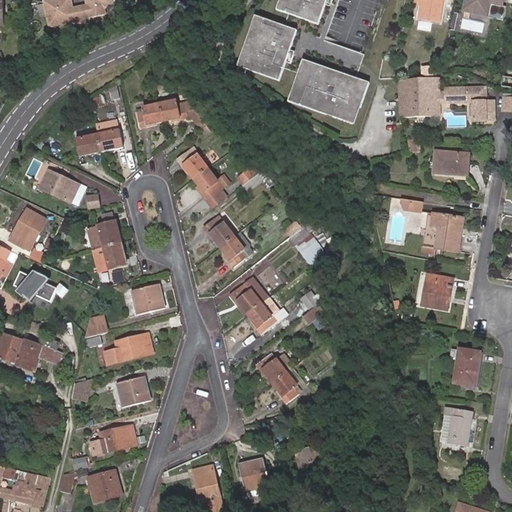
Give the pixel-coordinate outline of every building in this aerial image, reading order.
[(86,0),(88,5),(73,9),(70,0),(51,0),(45,1),(50,27),(76,22),(76,24),(92,21),(91,17),(108,14),(106,5),(114,3),(113,0),(86,0)] [(282,0),(279,10),(290,14),(286,26),(257,16),(240,67),(281,81),(286,67),(301,72),(290,102),(354,123),(360,107),(363,108),(371,83),(358,78),(366,54),(326,40),(340,0),(282,0)] [(444,0),(417,0),(417,2),(423,4),(421,19),(441,22),(444,0)] [(465,0),(463,11),(489,16),(491,4),(504,7),(505,0),(465,0)] [(483,33),(484,18),(461,16),(459,31),(483,33)] [(424,35),(411,32),(408,46),(420,49),(424,35)] [(440,79),(413,81),(413,99),(401,100),(402,120),(442,118),(441,105),(448,104),(448,101),(447,91),(440,91),(440,79)] [(387,127),(402,126),(402,120),(401,100),(400,81),(385,82),(387,127)] [(413,99),(413,81),(400,81),(401,100),(413,99)] [(117,86),(108,88),(110,100),(119,98),(117,86)] [(447,88),(447,91),(448,101),(472,101),(472,104),(472,122),(481,123),(491,123),(491,112),(495,112),(495,100),(487,100),(486,93),(477,93),(477,86),(447,88)] [(91,98),(93,106),(102,104),(100,96),(91,98)] [(173,97),(157,101),(161,119),(178,115),(179,117),(187,115),(183,100),(174,102),(173,97)] [(188,116),(193,122),(198,117),(196,114),(200,110),(194,107),(191,99),(183,100),(187,115),(188,116)] [(161,119),(157,101),(140,105),(142,110),(132,112),(136,128),(145,126),(144,123),(161,119)] [(208,120),(200,110),(196,114),(198,117),(193,122),(198,128),(208,120)] [(208,120),(198,128),(204,136),(214,127),(208,120)] [(95,133),(98,151),(121,147),(118,130),(117,130),(116,121),(96,124),(97,133),(95,133)] [(78,156),(98,151),(95,133),(74,139),(78,156)] [(420,141),(409,140),(410,151),(420,152),(420,141)] [(193,177),(206,166),(194,151),(196,150),(191,145),(175,158),(179,164),(181,162),(193,177)] [(451,155),(433,157),(432,173),(453,175),(453,171),(465,172),(465,154),(451,152),(451,155)] [(216,179),(206,166),(193,177),(203,190),(200,192),(205,197),(217,188),(212,182),(216,179)] [(78,191),(80,186),(46,170),(38,185),(79,205),(85,195),(78,191)] [(237,186),(249,177),(244,170),(232,180),(237,186)] [(257,180),(252,174),(249,177),(237,186),(236,187),(241,193),(257,180)] [(87,190),(80,186),(78,191),(85,195),(87,190)] [(217,188),(205,197),(212,206),(224,196),(217,188)] [(100,194),(86,196),(88,210),(101,208),(100,194)] [(417,202),(401,199),(400,204),(404,212),(415,213),(417,202)] [(424,203),(417,202),(415,213),(422,214),(424,203)] [(28,211),(10,242),(24,249),(32,235),(37,238),(47,221),(28,211)] [(433,250),(457,254),(462,218),(431,213),(429,225),(436,226),(433,250)] [(219,245),(232,235),(221,221),(218,223),(213,217),(201,227),(206,234),(208,232),(219,245)] [(99,248),(117,243),(113,223),(85,231),(90,251),(99,248)] [(297,229),(292,223),(277,234),(283,240),(297,229)] [(247,243),(237,231),(232,235),(242,247),(247,243)] [(319,257),(309,244),(298,231),(282,243),(293,256),(303,269),(319,257)] [(242,247),(232,235),(219,245),(228,257),(226,258),(231,264),(243,255),(239,249),(242,247)] [(123,268),(117,243),(99,248),(105,271),(123,268)] [(11,250),(0,244),(0,272),(7,276),(13,264),(6,261),(11,250)] [(105,271),(99,248),(90,251),(95,274),(105,271)] [(43,265),(47,258),(35,253),(31,260),(43,265)] [(31,279),(21,274),(15,288),(28,294),(25,299),(29,303),(35,297),(51,305),(56,296),(61,301),(68,294),(61,287),(58,291),(38,282),(43,275),(36,273),(31,279)] [(421,307),(446,311),(448,302),(444,301),(446,289),(450,289),(451,280),(426,275),(421,307)] [(249,292),(255,288),(251,281),(245,286),(249,292)] [(153,286),(127,294),(133,318),(159,311),(153,286)] [(260,304),(265,300),(255,288),(249,292),(245,286),(229,298),(235,305),(237,303),(246,315),(260,304)] [(315,303),(317,301),(308,291),(297,301),(305,311),(315,303)] [(320,310),(315,303),(305,311),(301,314),(306,322),(320,310)] [(269,315),(260,304),(246,315),(254,327),(252,328),(259,336),(271,326),(265,319),(269,315)] [(412,322),(413,313),(403,312),(402,321),(412,322)] [(84,340),(105,335),(100,318),(89,321),(84,340)] [(332,343),(338,338),(335,331),(328,337),(332,343)] [(60,343),(42,337),(39,346),(2,334),(0,339),(0,361),(36,374),(41,360),(48,362),(51,353),(57,354),(60,343)] [(100,338),(87,341),(89,349),(102,346),(100,338)] [(142,338),(112,346),(114,353),(98,357),(101,368),(147,356),(142,338)] [(483,353),(459,350),(459,351),(451,350),(450,361),(457,362),(454,386),(474,389),(478,363),(481,363),(483,353)] [(269,386),(283,374),(269,356),(252,370),(259,378),(262,376),(269,386)] [(294,388),(283,374),(269,386),(280,400),(277,402),(283,409),(296,399),(290,391),(294,388)] [(140,380),(113,387),(119,410),(146,402),(140,380)] [(82,403),(88,382),(76,385),(72,401),(82,403)] [(340,412),(339,400),(323,405),(326,416),(340,412)] [(473,413),(452,410),(444,409),(443,416),(450,418),(446,444),(467,447),(473,413)] [(450,418),(443,416),(439,443),(446,444),(450,418)] [(91,448),(94,458),(134,448),(129,430),(99,437),(101,446),(91,448)] [(326,443),(318,444),(325,473),(333,471),(326,443)] [(319,449),(292,456),(298,480),(325,473),(319,449)] [(87,457),(73,459),(75,471),(89,468),(87,457)] [(259,463),(234,470),(241,496),(242,496),(244,503),(259,499),(257,492),(265,490),(259,463)] [(219,511),(208,468),(191,473),(199,506),(205,504),(206,511),(219,511)] [(27,478),(18,475),(19,472),(7,469),(4,478),(25,484),(27,478)] [(0,491),(34,500),(33,504),(43,507),(50,479),(28,474),(27,478),(25,484),(4,478),(0,491)] [(63,477),(58,493),(69,494),(73,475),(63,477)] [(115,475),(86,482),(92,506),(121,499),(115,475)] [(34,500),(0,491),(0,492),(0,496),(5,499),(2,511),(7,511),(10,500),(33,504),(34,500)] [(121,511),(127,506),(120,502),(112,511),(121,511)]
